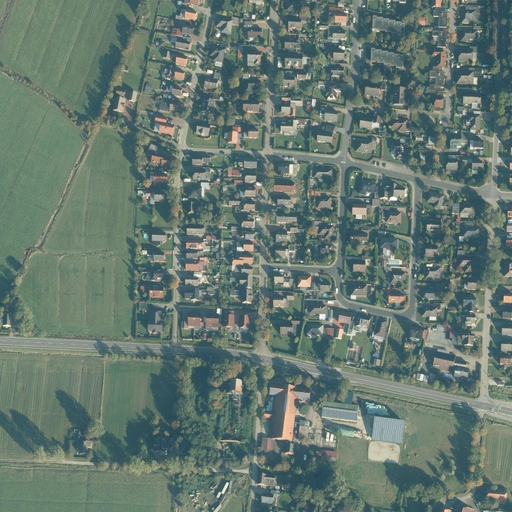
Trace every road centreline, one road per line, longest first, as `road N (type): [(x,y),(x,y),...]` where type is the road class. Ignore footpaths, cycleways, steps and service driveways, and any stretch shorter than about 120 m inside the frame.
road 1 (track): [(254,472),(0,461)]
road 2 (residential): [(339,272),(344,303),(409,313),(418,180)]
road 3 (secondary): [(260,358),(482,405)]
road 4 (tertiary): [(482,405),(489,194)]
road 5 (residential): [(182,148),(173,349)]
road 6 (tertiary): [(489,194),(500,0)]
road 7 (residential): [(438,184),(453,0)]
road 8 (secondary): [(0,341),(173,349)]
road 9 (residential): [(267,154),(273,0)]
road 10 (residential): [(260,358),(251,511)]
road 11 (residential): [(211,0),(182,148)]
road 12 (residential): [(482,405),(474,489),(437,500),(432,511)]
